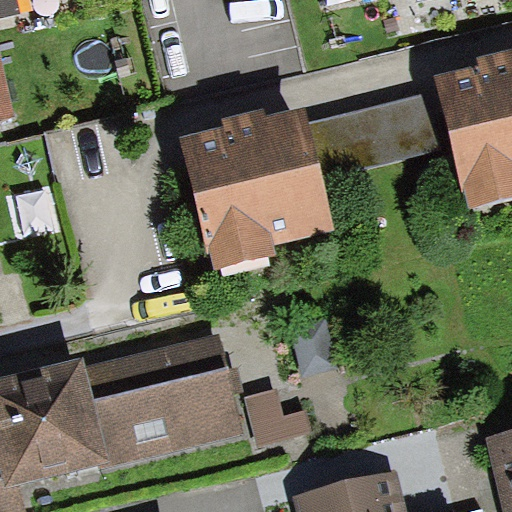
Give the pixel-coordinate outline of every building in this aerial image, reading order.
[(18,0),(0,0),(0,17),(21,12),(18,0)] [(481,65),(435,77),(439,90),(453,145),(469,209),(511,198),(511,49),(479,58),(481,65)] [(0,57),(0,120),(15,117),(0,57)] [(439,90),(308,124),(322,178),(453,145),(439,90)] [(225,130),(186,139),(215,266),(275,252),(273,244),(333,230),(322,178),(308,124),(305,111),(267,120),(264,108),(222,118),(225,130)] [(328,319),(292,328),(304,377),(340,368),(328,319)] [(219,338),(87,370),(110,463),(241,431),(219,338)] [(84,356),(0,375),(0,511),(20,511),(27,511),(20,484),(110,463),(87,370),(84,356)] [(280,390),(244,399),(256,448),(313,434),(307,411),(287,416),(280,390)] [(511,511),(511,432),(488,438),(507,511),(511,511)] [(405,511),(396,472),(294,497),(297,511),(405,511)]
